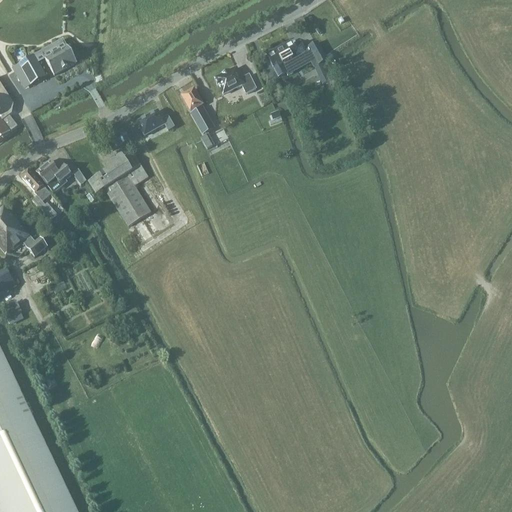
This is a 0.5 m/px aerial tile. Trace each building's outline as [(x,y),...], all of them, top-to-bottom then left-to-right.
[(278,79),(311,63),(300,42),(293,46),(291,41),(265,55),(278,79)] [(328,62),(325,55),(318,43),(308,48),(314,61),(318,67),(328,62)] [(68,69),(76,64),(77,64),(74,60),(76,59),(72,51),(70,52),(68,48),(67,48),(45,60),(54,76),(63,71),(63,72),(63,71),(67,69),(68,69)] [(41,53),(25,62),(39,87),(55,78),(54,76),(45,60),(41,53)] [(330,82),(328,79),(322,66),(315,69),(321,82),(322,86),(330,82)] [(236,69),(215,80),(223,96),(242,86),(246,95),(256,90),(249,75),(241,79),(236,69)] [(16,128),(8,118),(11,115),(13,105),(0,84),(0,141),(10,134),(9,133),(16,128)] [(191,112),(202,106),(194,91),(183,97),(191,112)] [(201,110),(190,116),(202,137),(213,131),(201,110)] [(157,112),(137,123),(144,137),(165,126),(168,132),(174,128),(168,117),(162,120),(157,112)] [(113,152),(129,141),(122,130),(105,141),(113,152)] [(120,165),(135,191),(151,181),(135,156),(120,165)] [(50,163),(36,174),(54,195),(67,185),(65,182),(73,176),(64,165),(56,171),(50,163)] [(46,191),(43,187),(29,173),(23,179),(36,194),(38,192),(46,200),(51,196),(47,191),(46,191)] [(40,211),(45,207),(37,197),(31,202),(40,211)] [(35,243),(30,238),(4,207),(0,210),(0,249),(6,256),(12,251),(13,252),(23,244),(35,259),(48,248),(40,239),(35,243)] [(45,207),(40,211),(45,218),(50,213),(45,207)] [(143,240),(150,237),(141,222),(135,225),(143,240)] [(56,225),(52,228),(58,235),(62,231),(56,225)] [(7,293),(16,288),(12,281),(5,268),(0,270),(0,292),(5,290),(7,293)] [(21,314),(8,322),(11,327),(24,320),(21,314)] [(76,511),(0,350),(0,511),(76,511)]
